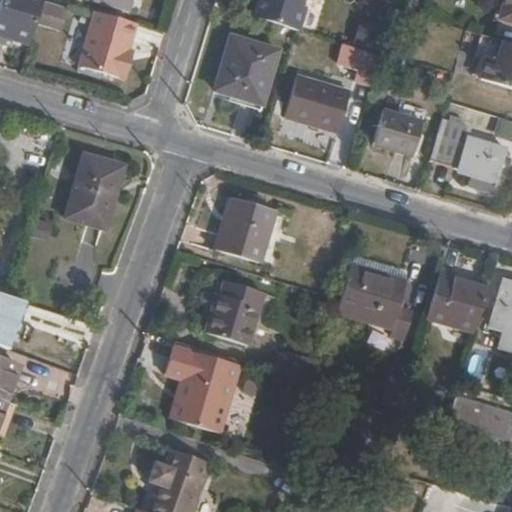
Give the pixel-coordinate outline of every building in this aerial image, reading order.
[(29,44),(42,0),(0,0),(0,36),(12,40),(29,44)] [(38,24),(66,30),(71,6),(43,0),(38,24)] [(131,12),(134,0),(89,0),(131,12)] [(258,0),(254,17),(298,30),(306,7),(302,6),(303,0),(258,0)] [(384,0),(383,4),(395,8),(397,0),(384,0)] [(511,0),(503,0),(498,18),(511,22),(511,0)] [(375,28),(387,32),(395,8),(383,4),(375,28)] [(128,49),(136,23),(129,21),(94,11),(78,66),(126,80),(132,59),(126,58),(128,49)] [(367,51),(373,33),(358,28),(352,47),(367,51)] [(380,55),(387,32),(375,28),(373,33),(367,51),(380,55)] [(0,43),(11,46),(12,40),(0,36),(0,43)] [(261,105),(278,51),(229,37),(214,90),(261,105)] [(511,44),(500,41),(494,60),(485,56),(478,79),(511,89),(511,44)] [(367,51),(352,47),(341,43),(336,63),(362,71),(360,76),(372,79),(380,55),(367,51)] [(134,51),(128,49),(126,58),(132,59),(134,51)] [(336,134),(348,91),(296,75),(283,118),(336,134)] [(422,122),(425,110),(400,103),(396,114),(422,122)] [(411,157),(422,122),(396,114),(382,110),(372,146),(411,157)] [(467,137),(469,127),(440,119),(428,161),(496,181),(498,172),(502,157),(505,148),(467,137)] [(111,196),(120,165),(83,154),(64,219),(104,230),(114,197),(111,196)] [(504,174),(509,159),(502,157),(498,172),(504,174)] [(254,204),(256,196),(246,193),(244,202),(254,204)] [(259,265),(275,210),(254,204),(244,202),(231,198),(224,223),(222,223),(214,251),(259,265)] [(402,279),(404,271),(353,257),(352,264),(402,279)] [(398,307),(406,280),(402,279),(352,264),(349,263),(335,314),(391,330),(389,338),(404,342),(413,311),(398,307)] [(474,332),(487,288),(454,278),(455,273),(440,269),(426,319),(474,332)] [(511,352),(511,281),(501,279),(489,322),(503,326),(501,332),(497,348),(511,352)] [(219,296),(226,298),(230,283),(224,282),(219,296)] [(247,347),(263,293),(230,283),(226,298),(219,296),(215,294),(203,334),(247,347)] [(501,332),(503,326),(489,322),(487,328),(501,332)] [(218,434),(239,363),(174,344),(166,376),(180,380),(169,419),(218,434)] [(0,400),(6,402),(19,367),(0,360),(0,400)] [(390,375),(382,401),(400,407),(402,401),(407,382),(408,380),(390,375)] [(415,404),(421,386),(407,382),(402,401),(415,404)] [(511,439),(511,436),(511,412),(455,396),(447,421),(511,439)] [(413,411),(415,404),(402,401),(400,407),(413,411)] [(0,436),(4,438),(15,406),(6,402),(0,418),(0,436)] [(510,443),(511,439),(447,421),(446,424),(510,443)] [(358,480),(373,434),(350,427),(335,472),(358,480)] [(190,511),(208,463),(171,449),(164,468),(154,464),(148,481),(161,486),(151,511),(190,511)]
